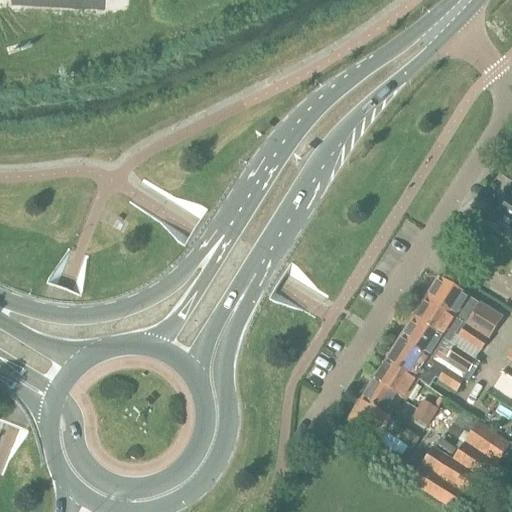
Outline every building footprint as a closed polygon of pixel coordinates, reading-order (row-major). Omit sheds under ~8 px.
[(511,197),(509,202),(507,203),(507,204),(506,204),(504,206),(503,208),(502,210),(502,211),(502,214),(498,219),(499,220),(501,221),(500,223),(510,230),(511,228),(511,197)] [(382,261),(396,267),(405,245),(390,240),(382,261)] [(426,301),(456,320),(487,340),(501,318),(464,295),(438,282),(426,301)] [(487,340),(456,320),(426,301),(413,321),(450,345),(454,338),(478,353),(487,340)] [(475,361),(450,345),(413,321),(400,341),(446,370),(460,379),(465,372),(468,374),(475,361)] [(460,379),(446,370),(400,341),(386,364),(416,384),(418,381),(429,387),(434,379),(454,392),(462,380),(460,379)] [(410,393),(416,384),(386,364),(375,382),(399,397),(405,401),(410,393)] [(492,391),(511,400),(511,378),(500,373),(492,391)] [(387,416),(399,397),(375,382),(362,401),(387,416)] [(387,417),(387,416),(362,401),(348,423),(379,439),(384,431),(410,450),(417,441),(390,421),(391,420),(387,417)] [(417,409),(432,419),(437,411),(421,402),(417,409)] [(426,429),(432,419),(417,409),(411,419),(426,429)] [(511,446),(477,423),(464,442),(500,465),(511,446)] [(496,489),(506,474),(463,445),(453,460),(496,489)] [(472,501),(484,483),(431,448),(408,485),(445,509),(449,511),(458,511),(468,499),(472,501)]
